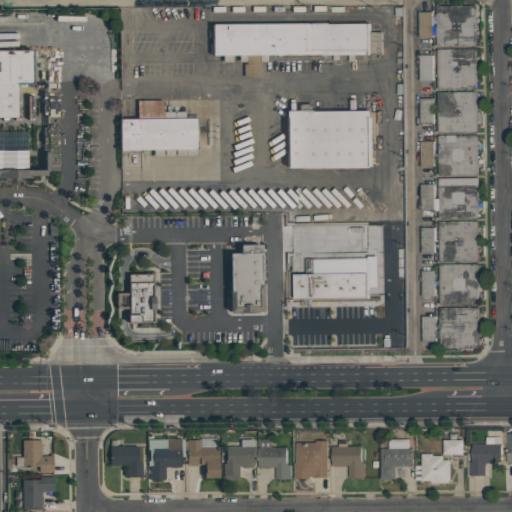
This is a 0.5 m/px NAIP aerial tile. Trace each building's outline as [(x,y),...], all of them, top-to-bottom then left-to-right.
[(478,45),(438,46),(437,6),(477,5),(478,45)] [(434,37),(420,37),(420,12),(433,11),(434,37)] [(212,23),(212,55),(372,55),(372,23),(212,23)] [(479,88),(438,89),(438,49),(478,48),(479,88)] [(0,54),(36,54),(36,87),(18,87),(18,120),(0,120),(0,54)] [(420,55),(433,54),(434,80),(421,81),(420,55)] [(479,131),(439,132),(439,92),(478,91),(479,131)] [(434,98),(434,124),(421,124),(421,98),(434,98)] [(287,110),(288,168),(375,168),(374,111),(287,110)] [(128,119),(128,150),(197,149),(197,117),(128,119)] [(479,134),(480,175),(439,175),(439,135),(479,134)] [(421,141),(435,141),(435,167),(421,167),(421,141)] [(480,218),(440,218),(439,178),(480,177),(480,218)] [(436,210),(422,210),(422,184),(435,184),(436,210)] [(480,260),(440,261),(440,221),(479,220),(480,260)] [(436,253),(423,253),(422,227),(436,227),(436,253)] [(230,252),(231,311),(263,310),(262,245),(240,245),(240,252),(230,252)] [(481,304),(441,304),(440,264),(480,264),(481,304)] [(436,296),(423,296),(423,270),(436,270),(436,296)] [(129,276),(129,314),(155,314),(154,275),(129,276)] [(481,347),(442,348),(441,307),(480,306),(481,347)] [(436,341),(423,341),(423,316),(436,316),(436,341)] [(473,444),(487,443),(487,436),(502,436),(503,461),(492,462),(486,463),(487,475),(471,475),(471,461),(473,461),(473,444)] [(186,440),(200,440),(199,438),(217,438),(218,478),(203,478),(203,474),(204,474),(204,465),(186,465),(186,440)] [(382,448),(390,448),(390,439),(410,438),(410,448),(413,448),(414,461),(414,466),(397,466),(397,479),(381,479),(381,474),(382,474),(382,448)] [(147,440),(166,440),(166,439),(180,439),(180,440),(183,440),(183,457),(180,457),(180,468),(164,468),(165,480),(149,480),(149,477),(149,466),(147,466),(147,461),(149,461),(149,450),(147,450),(147,440)] [(225,447),(240,446),(240,440),(253,439),(253,447),(254,447),(255,466),(252,466),(252,468),(243,468),(243,466),(238,466),(238,479),(222,480),(222,464),(225,464),(225,447)] [(260,439),(272,439),(272,447),(287,447),(288,464),(291,464),(291,476),(292,476),(292,479),(277,479),(277,466),(260,467),(259,447),(261,447),(260,439)] [(445,454),(445,440),(464,439),(464,454),(445,454)] [(21,440),(40,440),(40,457),(49,457),(49,454),(52,454),(53,473),(51,473),(51,472),(44,472),(44,473),(40,473),(40,472),(38,472),(38,466),(15,467),(15,458),(22,457),(21,440)] [(110,440),(118,440),(118,446),(137,446),(138,464),(141,463),(141,477),(126,477),(126,466),(109,466),(109,446),(110,446),(110,440)] [(297,442),(305,442),(305,444),(308,444),(308,442),(316,442),(316,440),(328,440),(329,477),(314,477),(314,476),(310,476),(310,478),(296,478),(296,462),(297,462),(297,442)] [(333,446),(339,446),(339,440),(348,440),(348,446),(362,446),(362,463),(365,463),(365,477),(349,478),(349,465),(333,465),(333,446)] [(432,482),(432,480),(424,480),(417,480),(417,465),(423,465),(423,453),(434,453),(434,455),(444,455),(445,459),(451,459),(451,480),(451,482),(432,482)] [(39,477),(53,477),(53,492),(41,492),(41,509),(22,509),(21,480),(39,480),(39,477)]
